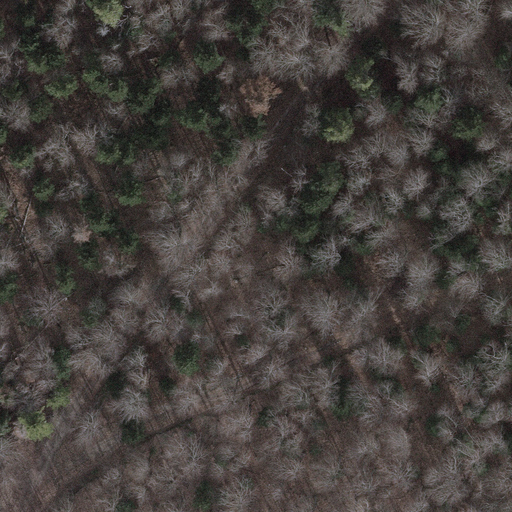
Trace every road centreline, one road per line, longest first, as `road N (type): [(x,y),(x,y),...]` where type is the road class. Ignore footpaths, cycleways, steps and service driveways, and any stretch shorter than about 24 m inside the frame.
road 1 (track): [(368,0),(82,376),(63,410),(64,448),(28,511)]
road 2 (track): [(511,267),(108,445),(64,448)]
